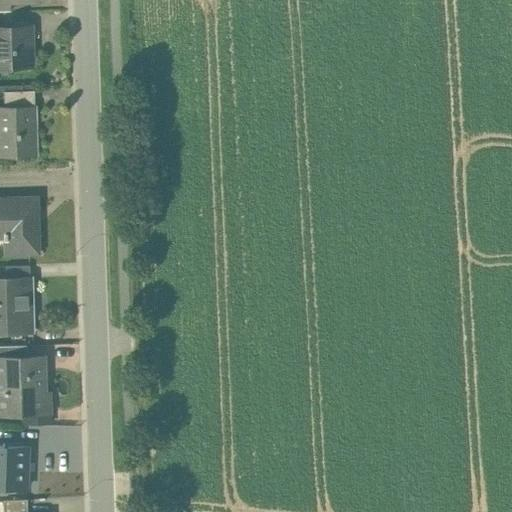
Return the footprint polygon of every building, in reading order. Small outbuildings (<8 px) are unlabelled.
[(0,66),(36,66),(35,22),(0,22),(0,66)] [(0,157),(40,157),(39,103),(0,104),(0,157)] [(9,259),(49,258),(48,196),(0,197),(0,238),(9,239),(9,259)] [(0,334),(37,333),(36,277),(0,277),(0,334)] [(0,419),(56,418),(55,356),(31,357),(31,346),(0,346),(0,419)] [(0,484),(35,484),(35,450),(0,450),(0,484)] [(32,511),(33,502),(8,503),(7,511),(32,511)]
